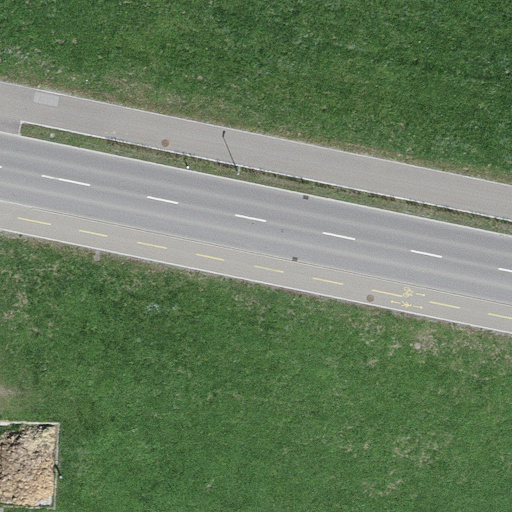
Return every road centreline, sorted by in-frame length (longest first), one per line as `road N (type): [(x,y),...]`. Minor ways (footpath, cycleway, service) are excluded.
road 1 (primary): [(511,271),(0,167)]
road 2 (track): [(0,387),(14,416),(3,511)]
